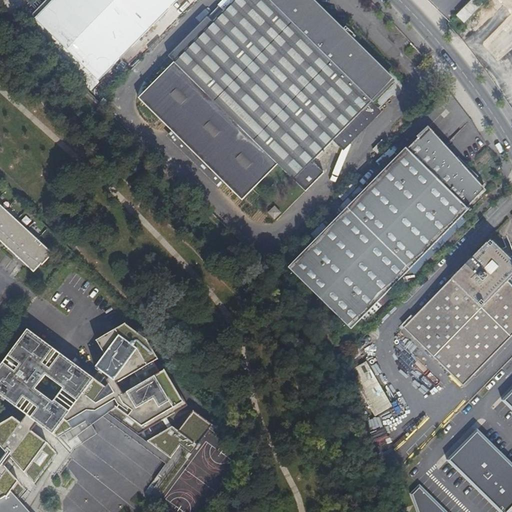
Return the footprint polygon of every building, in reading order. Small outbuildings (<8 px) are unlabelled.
[(53,0),(35,19),(98,81),(178,0),(53,0)] [(392,81),(309,0),(234,0),(212,22),(207,17),(168,56),(174,63),(139,99),(178,138),(191,138),(191,151),(204,151),(204,164),(217,164),(217,177),(242,200),(276,165),(305,192),(324,173),(312,162),(366,107),(370,107),(370,103),(392,81)] [(471,0),(457,15),(463,21),(482,2),(479,0),(471,0)] [(511,0),(501,0),(498,4),(511,18),(511,0)] [(427,129),(290,269),(351,329),(468,210),(470,211),(471,210),(468,207),(484,191),(474,182),(478,177),(458,157),(454,162),(425,133),(428,130),(427,129)] [(0,238),(35,273),(44,263),(45,264),(54,255),(1,203),(0,202),(0,238)] [(511,261),(490,240),(403,328),(463,386),(511,336),(511,286),(507,282),(511,277),(511,261)] [(28,329),(0,366),(0,395),(26,415),(21,423),(13,417),(0,424),(0,511),(12,511),(11,509),(25,493),(32,496),(37,487),(35,485),(48,468),(57,475),(76,449),(76,447),(74,429),(106,410),(140,435),(189,406),(171,376),(169,377),(165,370),(161,373),(154,361),(159,359),(147,339),(125,323),(96,341),(105,355),(95,367),(99,370),(93,378),(28,329)] [(373,416),(391,409),(371,361),(355,367),(362,385),(360,385),(373,416)] [(511,389),(500,402),(511,413),(511,389)] [(173,427),(148,442),(172,459),(178,451),(175,449),(178,444),(192,454),(214,425),(194,411),(179,431),(173,427)] [(89,420),(74,429),(76,447),(98,434),(89,420)] [(510,511),(511,510),(511,464),(475,430),(448,456),(502,511),(510,511)] [(446,511),(421,485),(411,495),(417,511),(446,511)]
